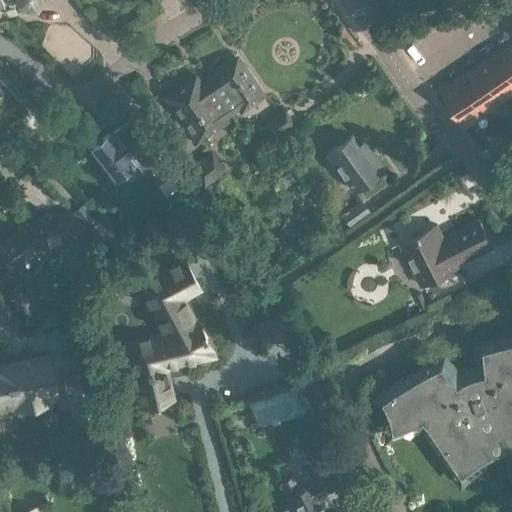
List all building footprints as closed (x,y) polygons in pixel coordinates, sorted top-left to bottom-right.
[(511,41),(496,53),(511,74),(511,41)] [(511,74),(496,53),(478,65),(502,98),(511,91),(511,74)] [(216,76),(208,81),(228,110),(236,104),(239,108),(259,94),(235,58),(214,72),(216,76)] [(478,65),(460,77),(485,110),(502,98),(478,65)] [(200,87),(193,77),(165,96),(194,139),(222,119),(220,115),(228,110),(208,81),(200,87)] [(460,77),(443,89),(466,123),(485,110),(460,77)] [(294,122),(284,108),(261,124),(271,138),(294,122)] [(90,145),(115,177),(131,164),(133,167),(137,163),(146,175),(163,162),(151,147),(153,145),(130,115),(109,132),(108,131),(90,145)] [(505,118),(495,125),(500,132),(510,125),(505,118)] [(495,125),(485,132),(490,139),(500,132),(495,125)] [(356,145),(348,136),(324,153),(351,190),(382,168),(362,140),(356,145)] [(188,164),(203,185),(224,171),(209,149),(188,164)] [(203,192),(181,160),(167,170),(182,192),(170,201),(174,207),(203,192)] [(368,212),(359,200),(339,215),(348,226),(368,212)] [(63,213),(25,220),(36,247),(83,237),(82,232),(69,221),(65,222),(63,213)] [(36,247),(25,220),(24,221),(19,225),(19,229),(0,241),(0,252),(9,267),(0,274),(0,287),(8,304),(17,320),(33,311),(14,276),(30,265),(23,254),(36,247)] [(115,239),(97,220),(86,230),(104,249),(115,239)] [(443,240),(436,225),(399,243),(406,257),(407,257),(414,270),(413,271),(420,285),(457,267),(456,265),(492,247),(478,220),(454,232),(454,234),(443,240)] [(144,253),(154,273),(136,283),(161,331),(123,339),(139,406),(172,398),(165,367),(214,355),(211,350),(213,348),(195,316),(193,317),(183,297),(201,288),(185,256),(181,258),(170,239),(144,253)] [(280,311),(254,324),(265,345),(271,341),(272,343),(291,333),(280,311)] [(391,387),(393,390),(382,399),(392,429),(393,429),(393,421),(417,418),(424,426),(440,450),(438,451),(438,452),(449,450),(467,468),(461,473),(462,474),(487,456),(484,441),(488,440),(483,428),(477,415),(492,409),(497,422),(502,435),(505,433),(511,444),(511,334),(499,337),(481,343),(482,358),(484,372),(477,373),(476,382),(470,384),(463,379),(458,383),(449,371),(440,359),(423,368),(405,378),(391,387)] [(9,409),(57,398),(47,352),(0,361),(0,402),(6,401),(9,409)] [(68,375),(74,401),(92,397),(86,371),(68,375)] [(318,383),(303,389),(308,400),(323,394),(318,383)] [(350,456),(336,428),(316,438),(322,449),(327,446),(336,463),(350,456)] [(294,486),(289,477),(279,482),(284,492),(286,490),(289,496),(287,497),(292,506),(281,511),(321,511),(319,508),(321,507),(315,496),(328,489),(335,485),(322,460),(305,469),(312,483),(302,489),(296,492),(294,489),(293,486),(294,486)]
